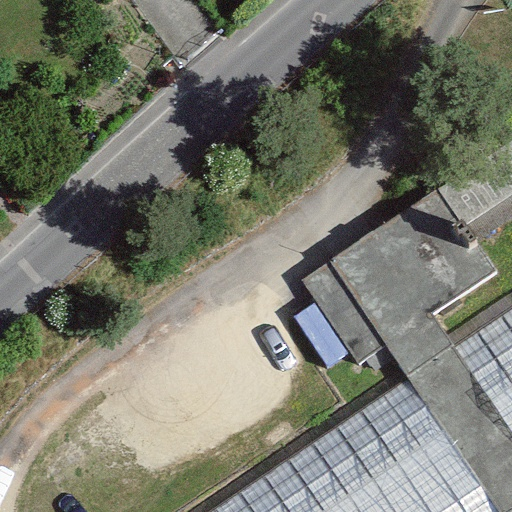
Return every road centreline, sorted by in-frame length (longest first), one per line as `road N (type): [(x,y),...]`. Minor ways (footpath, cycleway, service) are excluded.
road 1 (unclassified): [(458,0),(381,150),(332,210),(89,376),(15,454),(0,498)]
road 2 (residential): [(0,298),(346,0)]
